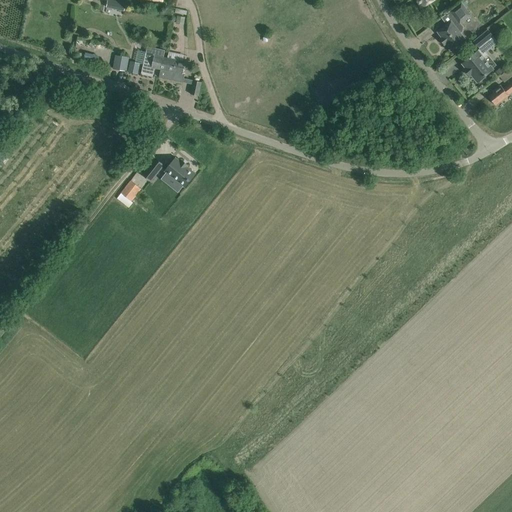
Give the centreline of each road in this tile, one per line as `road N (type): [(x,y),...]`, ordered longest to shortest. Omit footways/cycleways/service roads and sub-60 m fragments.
road 1 (unclassified): [(491,149),(418,173),(367,171),(0,48)]
road 2 (track): [(177,111),(0,328)]
road 3 (residential): [(491,149),(404,44),(380,0)]
road 4 (track): [(221,127),(184,0)]
